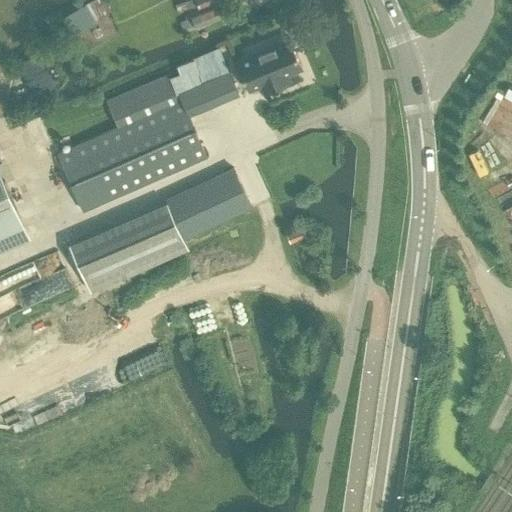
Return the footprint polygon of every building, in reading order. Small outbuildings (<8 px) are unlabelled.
[(239,6),(220,14),(214,0),(178,0),(174,2),(179,13),(188,9),(189,13),(184,14),(186,19),(179,21),(184,32),(196,28),(197,28),(222,18),(225,23),(243,15),(239,6)] [(289,37),(235,60),(248,89),(260,84),(264,92),(290,81),(286,73),(301,67),(289,37)] [(119,124),(117,125),(56,151),(82,210),(206,156),(188,115),(239,93),(219,47),(177,65),(180,71),(173,75),(171,71),(108,99),(119,124)] [(165,199),(166,201),(69,243),(90,290),(188,248),(183,237),(251,206),(233,167),(165,199)] [(0,176),(0,245),(25,235),(0,176)] [(302,226),(286,232),(290,242),(306,236),(302,226)] [(209,297),(210,297),(189,253),(7,333),(27,377),(209,297)]
